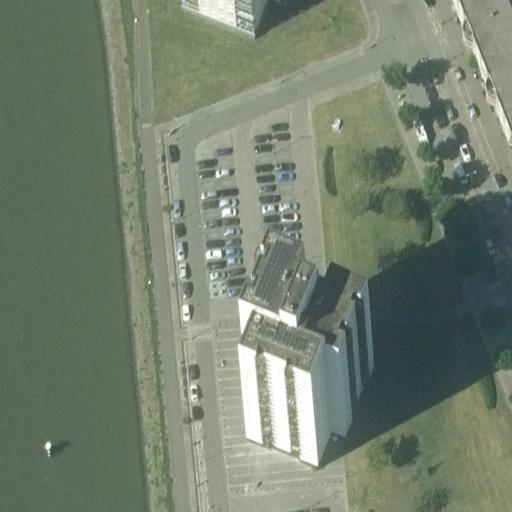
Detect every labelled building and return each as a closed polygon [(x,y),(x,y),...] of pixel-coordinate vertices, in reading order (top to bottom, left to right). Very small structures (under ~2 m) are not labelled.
[(184,0),(180,11),(254,41),(268,4),(284,11),(288,0),(184,0)] [(449,0),(457,19),(501,1),(500,0),(449,0)] [(511,29),(501,1),(457,19),(465,39),(470,37),(477,55),(472,57),(480,77),(511,64),(511,29)] [(511,64),(480,77),(488,97),(493,95),(500,113),(495,115),(503,135),(511,131),(511,64)] [(511,131),(503,135),(511,156),(511,155),(511,131)] [(311,345),(275,330),(268,348),(270,349),(256,385),(253,384),(246,402),(260,407),(245,442),(263,449),(264,447),(300,461),(299,464),(317,471),(331,436),(344,441),(351,424),(349,423),(364,386),(366,387),(373,370),(337,355),(329,376),(308,367),(305,361),(311,345)]
